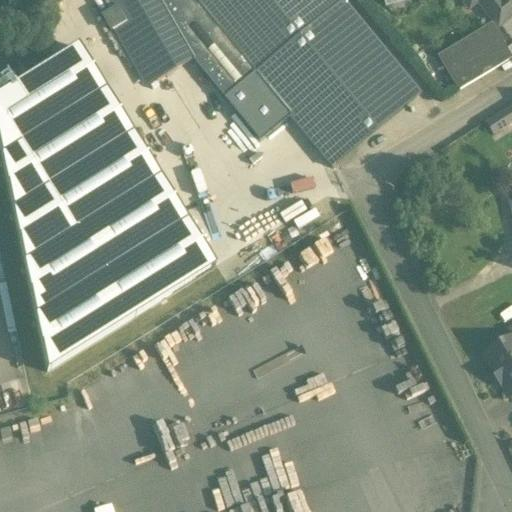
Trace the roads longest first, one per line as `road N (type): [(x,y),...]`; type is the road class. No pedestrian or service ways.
road 1 (residential): [(511,89),(382,170),(378,226),(511,489)]
road 2 (unknown): [(376,511),(292,326)]
